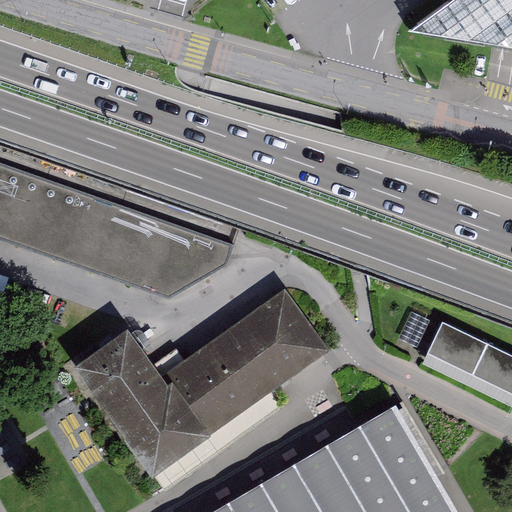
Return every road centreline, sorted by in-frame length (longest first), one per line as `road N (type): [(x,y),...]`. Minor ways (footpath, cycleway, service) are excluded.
road 1 (trunk): [(0,108),(511,290)]
road 2 (trunk): [(511,240),(0,59)]
road 3 (residential): [(511,135),(355,98),(23,0)]
